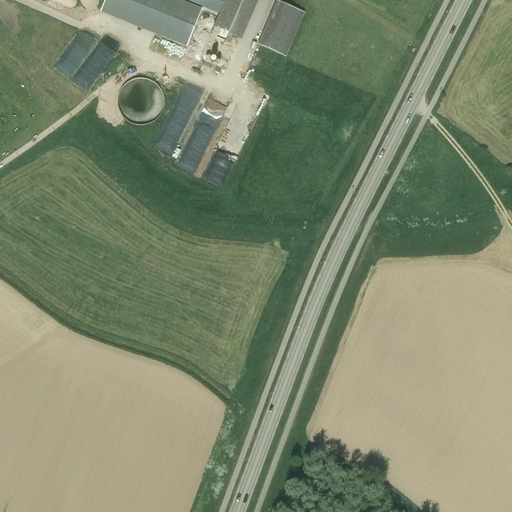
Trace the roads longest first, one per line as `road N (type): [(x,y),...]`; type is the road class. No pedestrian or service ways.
road 1 (secondary): [(236,511),(317,296),(463,0)]
road 2 (track): [(511,227),(430,117)]
